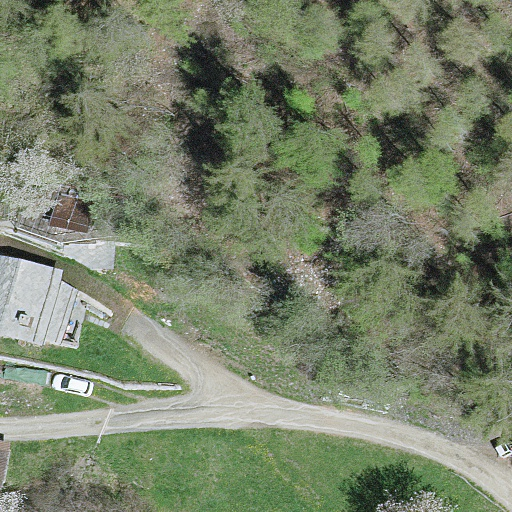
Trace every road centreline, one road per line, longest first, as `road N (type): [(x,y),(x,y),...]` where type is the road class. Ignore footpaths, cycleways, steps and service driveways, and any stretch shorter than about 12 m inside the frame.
road 1 (residential): [(0,425),(291,416),(426,444),(511,496)]
road 2 (track): [(0,242),(131,321),(237,418)]
